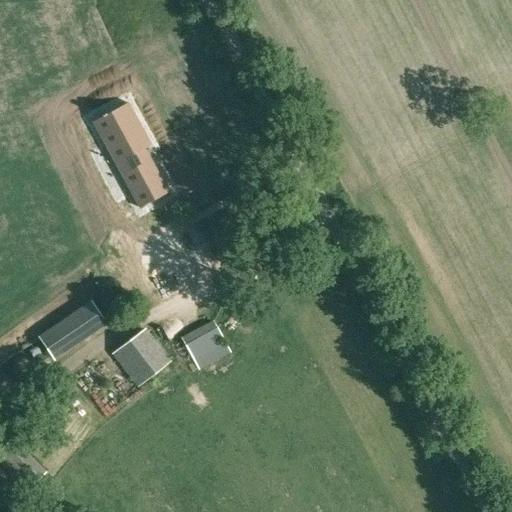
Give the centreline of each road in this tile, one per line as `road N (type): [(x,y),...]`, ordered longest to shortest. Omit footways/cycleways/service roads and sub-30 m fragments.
road 1 (unclassified): [(0,426),(32,396),(146,324),(326,225)]
road 2 (unclassified): [(483,511),(326,225)]
road 3 (unclassified): [(326,225),(209,0)]
